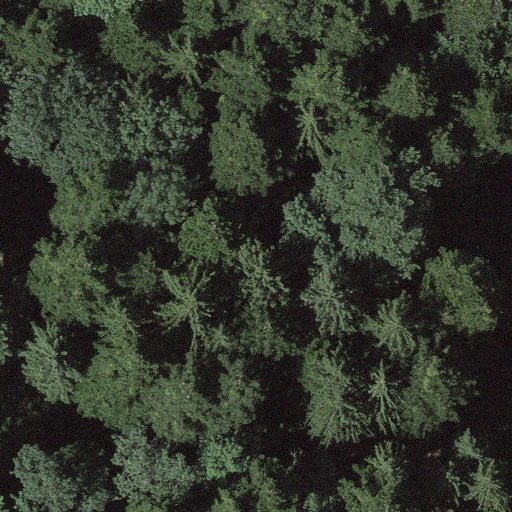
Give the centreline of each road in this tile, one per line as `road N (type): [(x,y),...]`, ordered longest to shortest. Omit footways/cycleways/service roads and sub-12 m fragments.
road 1 (track): [(102,446),(385,432),(492,416)]
road 2 (track): [(492,416),(487,325),(511,28)]
